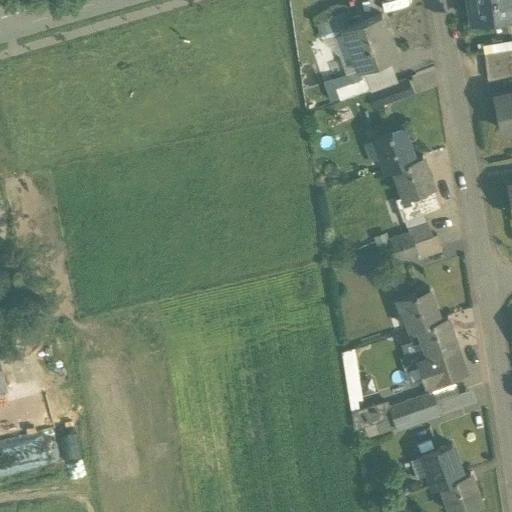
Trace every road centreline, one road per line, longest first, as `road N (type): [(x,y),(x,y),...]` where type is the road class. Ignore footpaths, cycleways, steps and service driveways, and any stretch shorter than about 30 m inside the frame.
road 1 (residential): [(440,0),(485,288)]
road 2 (residential): [(485,288),(511,450)]
